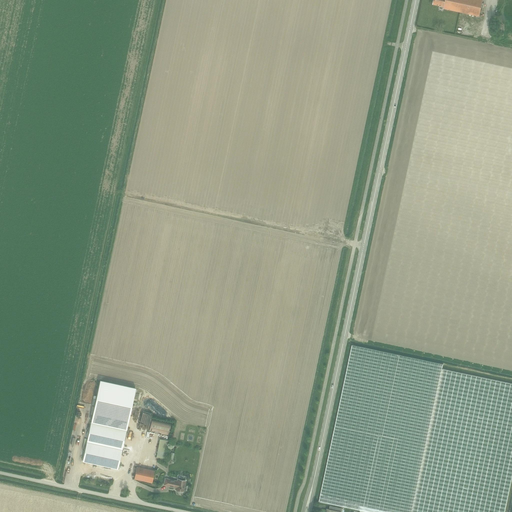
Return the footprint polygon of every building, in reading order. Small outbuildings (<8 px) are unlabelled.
[(444,7),(444,8),(480,16),(480,15),(483,0),(433,0),(433,4),(444,7)] [(504,511),(511,476),(511,383),(443,369),(443,364),(352,345),(319,502),(358,510),(360,510),(360,511),(359,511),(504,511)] [(91,422),(91,423),(127,430),(127,428),(136,388),(100,380),(94,409),(91,422)] [(152,419),(149,431),(154,433),(159,434),(169,436),(172,424),(152,419)] [(86,444),(83,462),(118,469),(127,430),(91,423),(88,439),(85,438),(83,444),(86,444)] [(156,458),(164,460),(164,458),(165,458),(168,441),(160,439),(156,458)] [(143,481),(151,483),(152,483),(155,470),(137,466),(134,479),(143,481)] [(165,479),(164,485),(174,487),(176,487),(176,490),(184,491),(184,490),(186,491),(187,487),(185,487),(186,481),(178,479),(177,482),(175,481),(165,479)]
